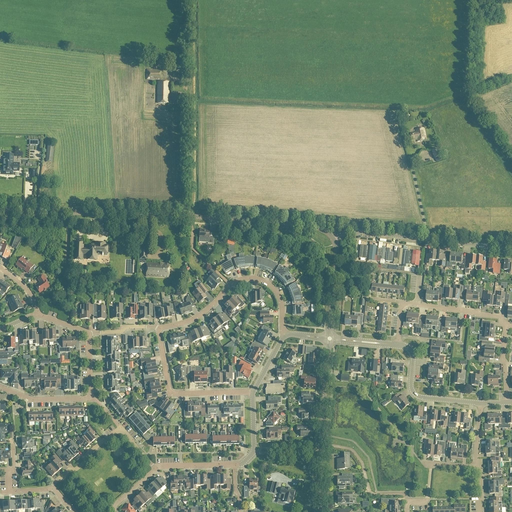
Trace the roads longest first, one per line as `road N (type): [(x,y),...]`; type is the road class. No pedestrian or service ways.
road 1 (tertiary): [(333,239),(315,226),(278,222),(0,209)]
road 2 (residential): [(511,248),(353,230),(333,239)]
road 3 (residential): [(160,328),(195,319),(230,284),(249,278),(278,293),(286,334)]
road 4 (track): [(511,162),(466,92),(471,0)]
road 5 (tertiary): [(321,511),(329,338)]
road 6 (residential): [(252,392),(254,451),(241,464),(156,468)]
road 7 (residential): [(0,386),(33,399),(89,397),(89,333)]
road 8 (residential): [(252,392),(169,391),(160,328)]
road 9 (residential): [(51,488),(119,427),(156,468)]
road 10 (tertiary): [(397,345),(413,357),(415,394),(480,403)]
